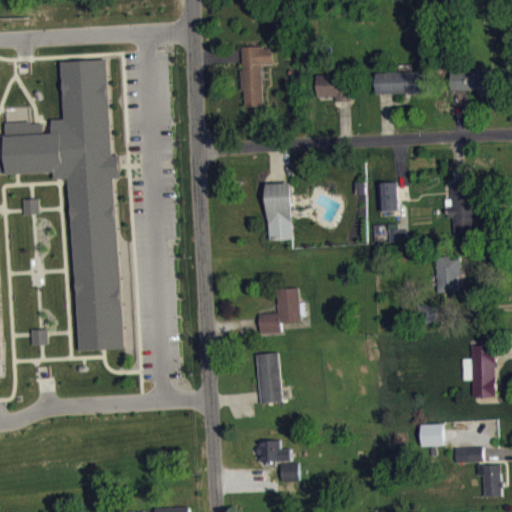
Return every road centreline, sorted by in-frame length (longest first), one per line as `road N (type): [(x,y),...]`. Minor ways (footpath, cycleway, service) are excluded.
road 1 (residential): [(216,511),(191,0)]
road 2 (residential): [(198,147),(511,130)]
